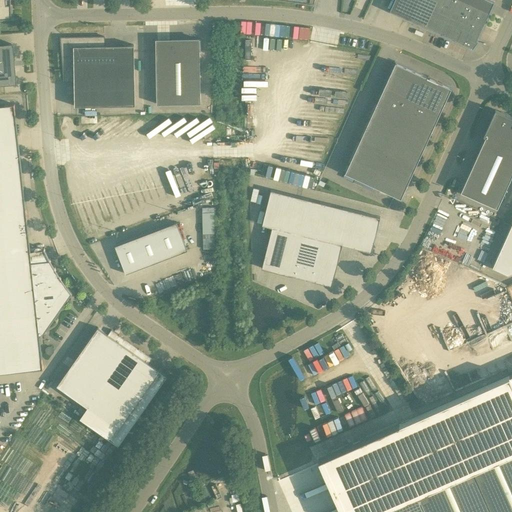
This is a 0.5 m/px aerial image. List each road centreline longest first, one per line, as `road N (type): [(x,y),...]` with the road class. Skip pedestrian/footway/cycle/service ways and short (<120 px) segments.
road 1 (unclassified): [(485,79),(326,19),(168,10),(40,15)]
road 2 (unclassified): [(40,15),(54,200),(73,251),(120,307),(229,377)]
road 3 (unclassified): [(229,377),(338,318),(395,268),(485,79)]
road 4 (unknown): [(511,350),(465,367),(422,353),(408,314),(465,292)]
road 5 (unclassified): [(138,511),(229,377)]
road 6 (unclassified): [(229,377),(261,451),(273,511)]
